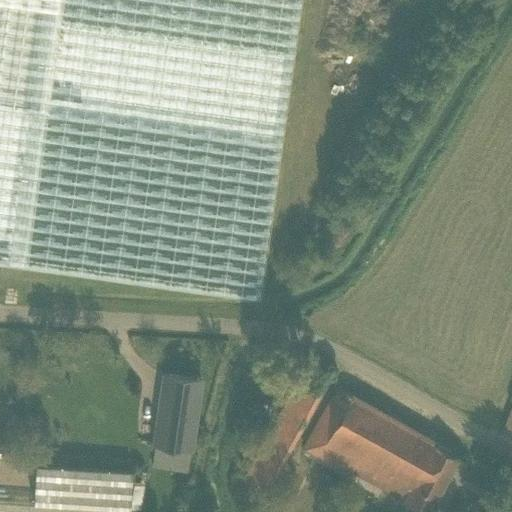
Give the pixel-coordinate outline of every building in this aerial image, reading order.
[(0,0),(0,255),(253,292),(296,0),(0,0)] [(192,376),(165,373),(160,408),(166,409),(161,441),(155,440),(155,442),(191,447),(196,412),(188,411),(192,376)] [(304,424),(318,399),(292,386),(278,411),(304,424)] [(430,511),(458,455),(337,387),(303,446),(382,490),(383,487),(387,490),(390,485),(406,495),(404,499),(430,511)] [(36,462),(34,502),(130,508),(131,489),(132,469),(36,462)] [(0,511),(129,511),(130,508),(34,502),(0,499),(0,511)]
